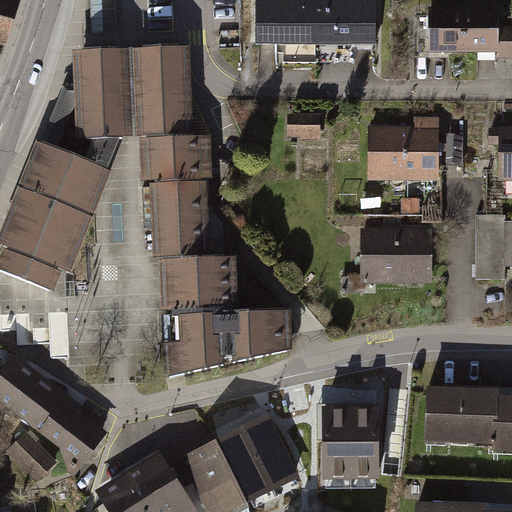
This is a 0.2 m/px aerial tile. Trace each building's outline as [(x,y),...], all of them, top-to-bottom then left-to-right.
[(17,0),(0,0),(0,44),(5,46),(17,0)] [(315,0),(253,0),(253,51),(315,50),(315,0)] [(372,51),(371,0),(315,0),(315,50),(372,51)] [(462,10),(428,9),(428,59),(462,60),(462,10)] [(511,32),(496,32),(496,10),(462,10),(462,60),(511,60),(511,32)] [(10,248),(0,269),(0,271),(49,291),(59,268),(67,271),(120,137),(134,136),(147,136),(149,181),(155,180),(155,187),(143,188),(145,229),(157,229),(158,249),(164,249),(169,377),(287,351),(285,309),(233,312),(231,259),(225,259),(223,224),(212,211),(203,211),(200,138),(194,139),(194,136),(188,136),(184,46),(129,48),(84,51),(86,87),(65,87),(1,244),(10,248)] [(290,117),(291,141),(324,140),(322,115),(290,117)] [(511,131),(503,131),(501,181),(511,181),(511,131)] [(438,132),(364,134),(366,186),(439,184),(438,132)] [(510,224),(477,223),(475,283),(508,283),(510,224)] [(434,232),(357,233),(357,286),(434,286),(434,232)] [(11,359),(0,373),(0,399),(80,462),(103,432),(11,359)] [(491,393),(424,390),(421,448),(487,449),(491,393)] [(511,394),(491,393),(487,449),(511,450),(511,394)] [(378,479),(376,406),(360,407),(342,407),(324,408),(325,480),(378,479)] [(301,476),(267,417),(228,440),(262,499),(301,476)] [(54,462),(26,434),(9,451),(37,479),(54,462)] [(238,511),(262,499),(228,440),(165,476),(185,511),(238,511)] [(159,466),(100,500),(107,511),(185,511),(165,476),(159,466)]
